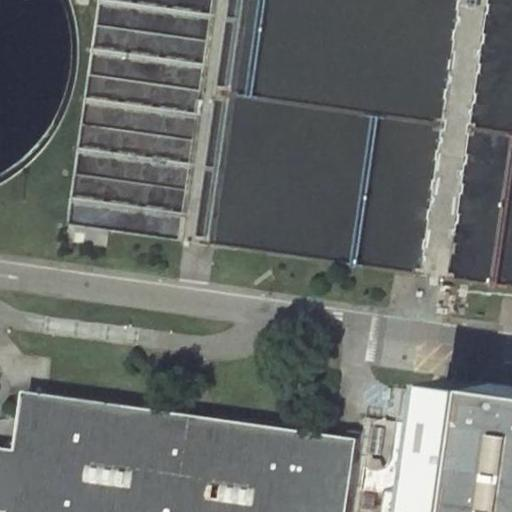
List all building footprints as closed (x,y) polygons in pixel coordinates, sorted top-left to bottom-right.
[(0,0),(0,173),(31,151),(63,102),(74,49),(65,0),(0,0)] [(100,0),(68,228),(421,278),(460,0),(100,0)] [(511,0),(482,0),(440,287),(511,298),(511,0)] [(511,511),(511,385),(452,376),(431,511),(511,511)] [(355,511),(364,447),(352,446),(353,439),(29,392),(21,449),(0,446),(0,508),(12,511),(11,511),(355,511)] [(417,511),(430,424),(399,420),(398,425),(368,421),(366,436),(364,447),(355,511),(417,511)] [(364,447),(366,436),(354,434),(353,439),(352,446),(364,447)]
